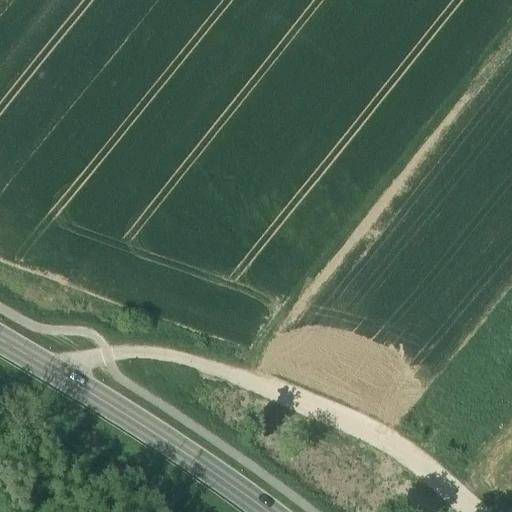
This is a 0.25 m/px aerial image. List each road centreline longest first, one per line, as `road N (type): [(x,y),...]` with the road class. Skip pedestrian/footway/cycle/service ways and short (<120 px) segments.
road 1 (track): [(51,372),(86,358),(138,354),(259,386),(372,438),(465,511)]
road 2 (secondary): [(255,511),(0,343)]
